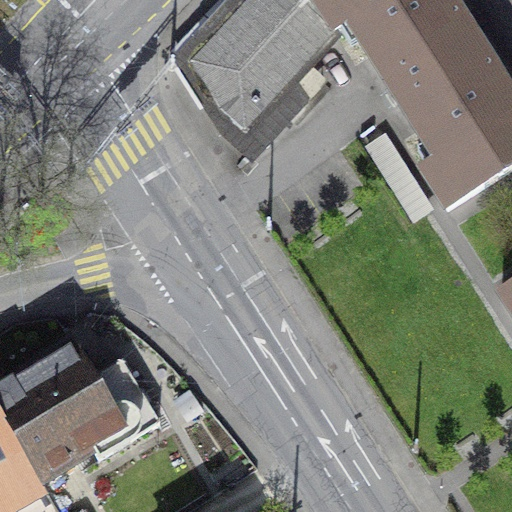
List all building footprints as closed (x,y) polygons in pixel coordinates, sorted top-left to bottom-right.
[(291,87),(336,36),(334,33),(313,0),(244,0),(188,63),(218,113),(260,148),(301,104),(291,87)] [(313,0),(334,33),(348,24),(438,163),(423,171),(447,213),(511,171),(511,99),(448,0),(313,0)] [(385,135),(364,148),(413,225),(434,212),(385,135)] [(95,338),(0,387),(0,424),(33,488),(151,430),(95,338)] [(0,511),(38,511),(44,509),(33,488),(0,424),(0,511)]
